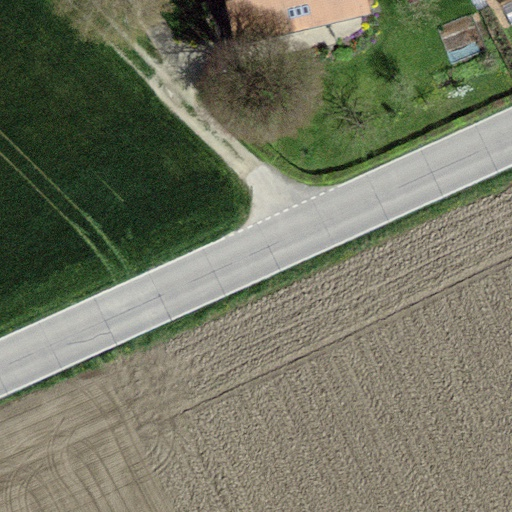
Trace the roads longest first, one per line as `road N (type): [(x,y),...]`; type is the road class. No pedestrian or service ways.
road 1 (tertiary): [(511,137),(0,368)]
road 2 (track): [(316,225),(88,0)]
